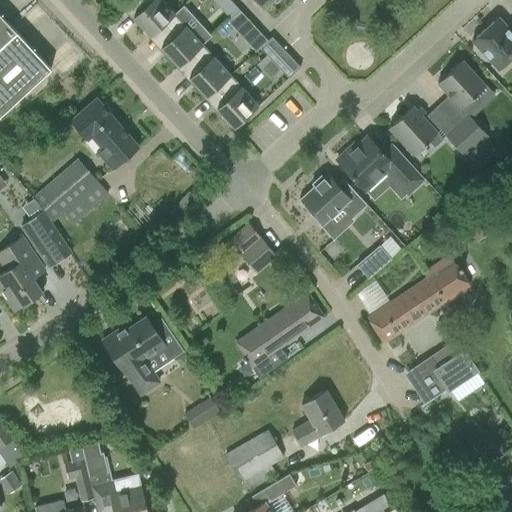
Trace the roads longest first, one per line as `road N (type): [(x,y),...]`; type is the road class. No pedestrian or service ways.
road 1 (residential): [(0,358),(240,191)]
road 2 (residential): [(396,401),(348,324),(240,191)]
road 3 (residential): [(240,191),(67,0)]
road 4 (residential): [(341,90),(362,96),(471,0)]
road 5 (residential): [(240,191),(341,90)]
road 6 (residential): [(341,90),(287,27),(317,0)]
